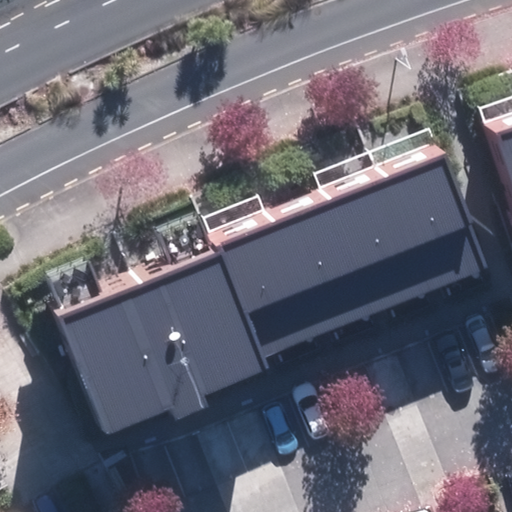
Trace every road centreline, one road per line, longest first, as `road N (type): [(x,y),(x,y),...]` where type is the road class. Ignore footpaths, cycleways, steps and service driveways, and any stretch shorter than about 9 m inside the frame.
road 1 (secondary): [(408,0),(291,40),(0,175)]
road 2 (residential): [(267,511),(511,403)]
road 3 (secondary): [(0,77),(139,0)]
